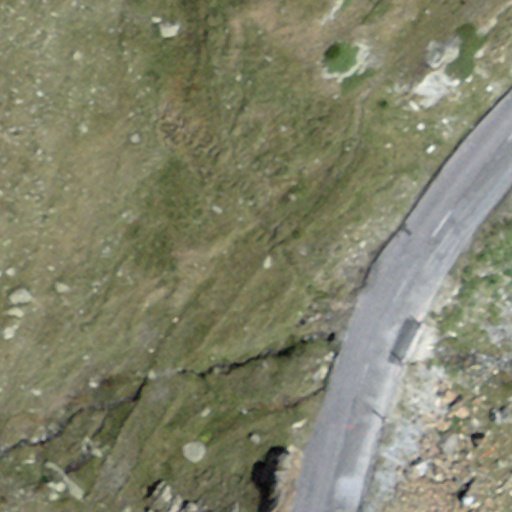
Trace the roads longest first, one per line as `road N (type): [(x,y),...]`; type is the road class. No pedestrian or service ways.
road 1 (tertiary): [(511,136),(423,248),(391,306),(361,378),(325,511)]
road 2 (trunk): [(448,511),(511,340)]
